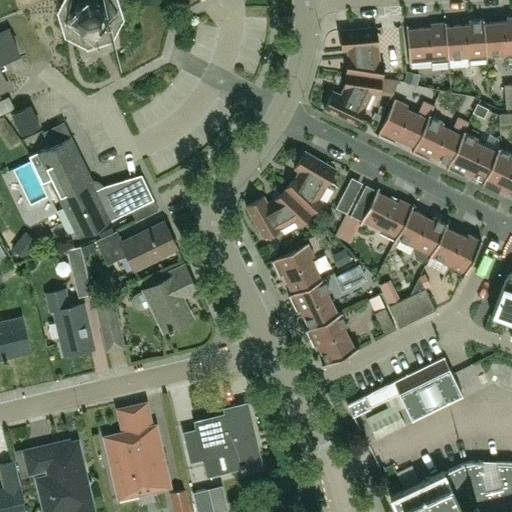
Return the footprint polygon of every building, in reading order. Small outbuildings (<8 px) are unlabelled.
[(70,13),(70,15),(71,16),(74,28),(75,29),(87,35),(89,36),(89,35),(90,35),(90,34),(99,31),(100,32),(102,31),(102,32),(104,30),(103,30),(110,18),(111,16),(110,16),(106,2),(105,1),(103,0),(77,0),(77,1),(77,2),(71,13),(70,13)] [(511,17),(507,17),(507,19),(508,19),(508,21),(484,23),(483,23),(486,54),(507,53),(507,56),(511,55),(511,17)] [(484,23),(484,18),(482,18),(482,20),(468,21),(469,22),(470,22),(470,24),(446,26),(445,26),(448,58),(449,58),(469,56),(469,59),(486,58),(486,59),(487,59),(486,54),(483,23),(484,23)] [(445,26),(446,26),(446,21),(444,22),(444,23),(430,24),(431,25),(432,25),(432,27),(408,30),(408,25),(406,25),(410,66),(411,66),(411,61),(431,59),(431,62),(448,61),(448,63),(449,62),(449,58),(448,58),(445,26)] [(346,72),(382,78),(384,62),(379,61),(377,27),(341,30),(342,50),(348,50),(349,57),(346,72)] [(18,54),(8,32),(0,35),(0,89),(6,86),(0,73),(0,69),(2,69),(3,65),(2,62),(18,54)] [(382,78),(346,72),(344,88),(341,95),(333,91),(324,109),(357,124),(372,92),(379,93),(380,87),(395,89),(398,80),(382,78)] [(395,98),(377,135),(378,136),(379,135),(394,142),(395,138),(414,147),(430,114),(433,107),(426,104),(421,115),(407,109),(408,105),(396,99),(396,98),(395,98)] [(488,108),(477,103),(473,113),(484,117),(488,108)] [(21,134),(38,125),(29,106),(12,114),(21,134)] [(499,126),(511,124),(511,112),(499,113),(499,126)] [(449,163),(464,130),(468,123),(461,120),(456,132),(441,125),(443,122),(430,116),(430,114),(414,147),(412,151),(413,152),(414,151),(429,158),(430,154),(448,163),(449,163)] [(449,163),(448,163),(446,167),(448,168),(448,167),(463,174),(465,171),(483,179),(484,180),(497,151),(496,151),(476,141),(477,138),(465,132),(465,131),(464,130),(449,163)] [(42,184),(52,179),(79,166),(79,165),(81,164),(68,138),(29,157),(42,184)] [(484,180),(483,179),(481,184),(482,184),(483,183),(498,190),(499,187),(511,192),(511,157),(510,157),(511,154),(499,148),(500,147),(498,146),(496,151),(497,151),(484,180)] [(285,189),(311,213),(322,202),(319,199),(336,169),(305,151),(295,168),(300,171),(296,177),(285,189)] [(141,177),(123,183),(100,191),(97,187),(94,184),(88,184),(79,166),(52,179),(78,231),(128,206),(130,210),(152,200),(141,177)] [(411,209),(412,209),(414,205),(412,204),(412,205),(399,199),(399,200),(400,200),(399,203),(377,192),(380,187),(378,187),(367,210),(356,204),(350,215),(361,220),(360,224),(361,224),(363,220),(381,229),(380,232),(394,240),(394,241),(395,242),(397,237),(396,237),(411,209)] [(300,225),(311,213),(285,189),(274,200),(268,204),(263,196),(246,206),(264,237),(294,220),(300,225)] [(347,213),(352,203),(342,197),(336,208),(347,213)] [(445,226),(446,226),(448,222),(446,221),(446,223),(433,216),(433,217),(434,218),(433,220),(412,209),(411,209),(396,237),(397,237),(415,246),(414,249),(415,257),(422,261),(428,258),(429,259),(431,255),(430,254),(445,226)] [(136,269),(177,248),(163,221),(123,241),(118,231),(98,241),(109,263),(128,253),(136,269)] [(462,276),(463,276),(482,239),(480,239),(480,240),(467,233),(467,235),(468,235),(467,237),(446,226),(445,226),(430,254),(431,255),(449,264),(448,267),(462,274),(462,276)] [(12,249),(26,259),(38,242),(25,232),(12,249)] [(321,279),(311,258),(314,257),(308,244),(309,244),(308,242),(271,260),(272,262),(273,261),(280,276),(283,274),(292,293),(293,293),(321,279)] [(346,270),(357,263),(351,251),(339,258),(346,270)] [(84,260),(70,263),(73,275),(86,272),(84,260)] [(182,297),(197,290),(185,265),(170,272),(172,276),(144,290),(164,331),(168,329),(169,330),(173,329),(172,327),(192,317),(182,297)] [(359,265),(347,271),(353,282),(364,277),(359,265)] [(511,271),(510,273),(508,274),(507,276),(506,278),(505,280),(491,316),(493,317),(494,314),(511,320),(511,271)] [(293,293),(292,293),(288,295),(289,296),(290,295),(297,310),(300,309),(309,327),(309,328),(338,314),(338,313),(328,293),(331,291),(325,278),(326,278),(325,277),(321,279),(293,293)] [(389,304),(400,299),(390,279),(380,284),(389,304)] [(411,295),(421,316),(436,309),(425,288),(411,295)] [(64,354),(94,347),(84,302),(68,306),(64,289),(46,293),(50,310),(53,309),(64,354)] [(411,295),(400,300),(411,321),(421,316),(411,295)] [(113,300),(97,304),(108,350),(124,346),(113,300)] [(400,300),(389,305),(399,327),(411,321),(400,300)] [(396,329),(385,307),(374,313),(385,334),(396,329)] [(342,311),(338,313),(338,314),(309,328),(309,327),(305,329),(305,330),(307,330),(314,345),(317,343),(326,361),(322,363),(322,365),(359,347),(359,345),(354,347),(344,327),(348,325),(341,313),(342,312),(342,311)] [(8,356),(30,350),(22,317),(0,322),(0,357),(3,356),(4,361),(9,360),(8,356)] [(462,394),(452,372),(444,356),(393,381),(394,381),(388,384),(387,384),(371,392),(372,392),(347,404),(353,416),(400,394),(412,419),(462,394)] [(229,470),(261,462),(247,403),(232,407),(233,413),(196,421),(204,458),(208,474),(229,470)] [(366,418),(376,439),(405,425),(395,404),(366,418)] [(170,482),(157,425),(105,437),(119,498),(139,493),(139,489),(170,482)] [(59,446),(44,449),(50,475),(39,478),(46,511),(57,511),(77,507),(76,503),(91,500),(77,441),(76,442),(77,443),(59,446)] [(511,511),(511,461),(478,461),(475,461),(472,461),(468,462),(465,462),(462,463),(459,464),(390,497),(397,511),(511,511)] [(25,511),(14,462),(0,465),(0,466),(5,489),(0,490),(0,511),(25,511)] [(193,491),(197,511),(213,511),(215,511),(209,488),(193,491)] [(172,493),(176,511),(190,511),(186,490),(172,493)]
